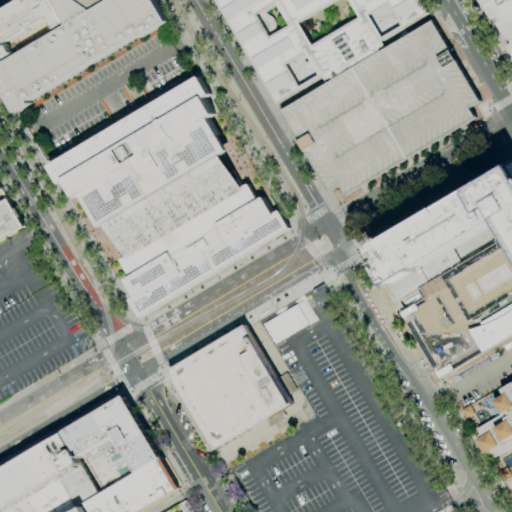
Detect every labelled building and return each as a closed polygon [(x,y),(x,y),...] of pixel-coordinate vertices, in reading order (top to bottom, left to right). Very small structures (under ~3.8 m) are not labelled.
[(0,12),(20,0),(54,0),(67,22),(56,29),(49,18),(45,20),(8,43),(10,45),(15,54),(5,59),(6,60),(0,63),(0,12)] [(0,83),(0,63),(6,60),(7,62),(69,25),(67,22),(54,0),(155,0),(168,21),(142,37),(141,34),(30,101),(32,104),(17,112),(0,83)] [(328,84),(324,77),(278,104),(216,0),(421,0),(430,14),(383,41),(387,48),(328,84)] [(511,0),(511,51),(509,46),(485,6),(481,0),(511,0)] [(387,48),(434,21),(436,25),(442,35),(481,101),(470,108),(476,118),(413,156),(346,195),(341,185),(330,192),(315,168),(282,111),(328,84),(387,48)] [(50,166),(200,77),(211,95),(206,98),(216,115),(210,118),(230,151),(223,155),(224,156),(243,187),(249,184),(259,200),(264,197),(274,214),(280,210),(290,229),(140,319),(129,300),(135,297),(125,280),(130,277),(120,261),(127,257),(108,225),(107,224),(101,228),(81,195),(76,198),(66,181),(61,185),(50,166)] [(511,169),(367,257),(440,378),(511,334),(511,169)] [(0,181),(5,190),(0,193),(0,205),(10,199),(27,228),(24,230),(23,228),(16,232),(14,230),(0,238),(0,181)] [(169,371),(246,325),(253,338),(278,379),(287,373),(297,390),(288,396),(293,405),(279,413),(216,450),(169,371)] [(511,446),(494,457),(492,453),(489,454),(487,452),(484,454),(476,440),(479,438),(477,436),(480,434),(478,429),(503,414),(501,412),(495,416),(486,401),(496,395),(498,399),(505,395),(501,389),(511,382),(511,446)] [(163,459),(180,488),(170,495),(157,503),(141,511),(88,511),(86,508),(81,511),(79,511),(0,511),(0,472),(65,433),(126,396),(164,459),(163,459)] [(511,500),(502,483),(504,481),(499,472),(507,467),(511,476),(511,500)] [(79,511),(81,511),(86,508),(88,511),(183,511),(179,505),(187,500),(193,511),(79,511)]
